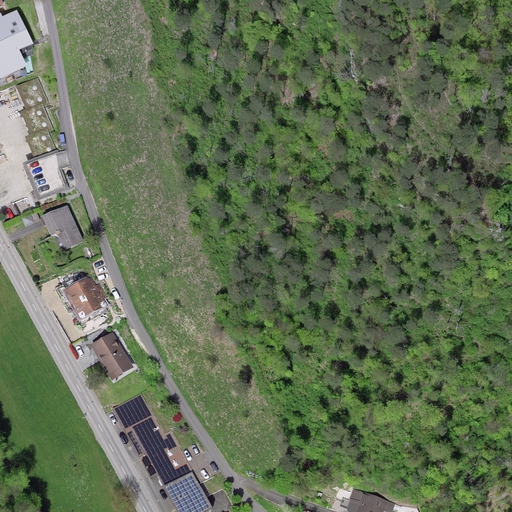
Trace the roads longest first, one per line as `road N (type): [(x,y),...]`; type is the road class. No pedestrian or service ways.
road 1 (residential): [(262,511),(235,483),(134,317),(99,238),(75,163),(46,0)]
road 2 (tertiary): [(145,511),(0,245)]
